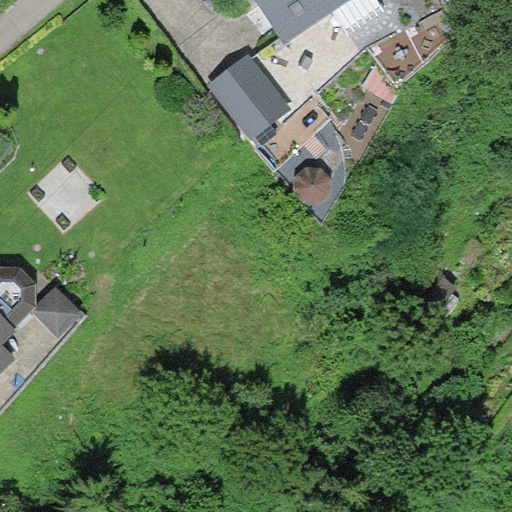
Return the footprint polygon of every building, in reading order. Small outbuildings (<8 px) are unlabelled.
[(283,0),(316,44),(375,0),(283,0)] [(264,50),(233,78),(290,140),(321,111),(264,50)] [(460,279),(436,260),(408,297),(432,315),(460,279)] [(0,378),(20,358),(1,340),(36,305),(38,292),(31,275),(21,267),(8,266),(0,273),(0,378)] [(100,302),(73,276),(50,299),(76,325),(100,302)]
